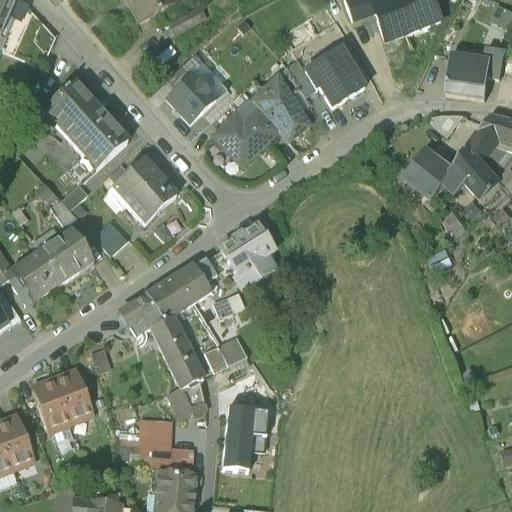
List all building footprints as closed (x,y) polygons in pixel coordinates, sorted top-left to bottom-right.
[(0,0),(0,32),(14,2),(9,0),(0,0)] [(173,0),(128,0),(132,7),(129,9),(138,25),(153,17),(154,17),(176,5),(173,0)] [(344,0),(352,21),(374,13),(385,42),(440,22),(432,2),(434,1),(433,0),(344,0)] [(511,27),(511,9),(500,5),(494,20),(511,27)] [(340,50),(304,71),(316,91),(320,88),(332,109),(364,89),(340,50)] [(500,59),(490,57),(489,65),(499,66),(500,59)] [(471,62),(457,60),(457,63),(455,76),(469,78),(471,62)] [(457,63),(449,62),(448,75),(455,76),(457,63)] [(489,65),(471,62),(469,78),(486,81),(489,65)] [(499,66),(489,65),(486,81),(486,82),(499,84),(501,66),(499,66)] [(181,67),(165,83),(173,92),(190,76),(181,67)] [(288,70),(277,78),(290,97),(300,90),(288,70)] [(190,76),(173,92),(166,98),(191,125),(216,101),(191,75),(190,76)] [(455,76),(448,75),(446,96),(483,102),(486,82),(486,81),(469,78),(455,76)] [(290,97),(277,78),(265,89),(251,102),(257,109),(278,131),(289,143),(308,125),(290,97)] [(256,80),(242,93),(251,102),(265,89),(256,80)] [(75,83),(42,112),(95,171),(128,142),(123,137),(122,138),(101,114),(102,113),(93,104),(92,104),(77,88),(78,87),(75,83)] [(242,93),(229,105),(238,114),(251,102),(242,93)] [(257,109),(235,130),(228,122),(213,137),(241,166),(278,131),(257,109)] [(511,122),(506,121),(490,118),(476,136),(498,142),(511,146),(511,122)] [(17,125),(7,147),(17,157),(28,130),(17,125)] [(498,142),(476,136),(465,151),(482,166),(498,142)] [(451,172),(425,151),(402,180),(415,190),(431,171),(444,181),(451,172)] [(444,181),(441,185),(443,187),(455,196),(465,187),(481,205),(499,188),(500,187),(500,186),(482,166),(465,151),(451,172),(444,181)] [(144,162),(108,195),(122,211),(127,206),(145,226),(176,196),(144,162)] [(511,169),(500,186),(500,187),(499,188),(511,202),(511,200),(511,169)] [(415,190),(412,194),(415,196),(418,193),(430,202),(443,187),(441,185),(444,181),(431,171),(415,190)] [(77,187),(60,204),(69,214),(87,197),(77,187)] [(256,230),(243,237),(242,235),(232,241),(233,243),(220,250),(221,252),(228,262),(227,262),(234,273),(236,277),(243,274),(251,286),(275,271),(267,259),(273,254),(264,240),(263,241),(256,230)] [(71,232),(36,254),(38,256),(58,287),(59,287),(92,266),(71,232)] [(228,262),(221,252),(209,259),(223,280),(234,273),(227,262),(228,262)] [(0,255),(0,285),(14,277),(11,273),(0,255)] [(38,256),(11,273),(14,277),(19,286),(13,289),(24,303),(29,300),(31,304),(58,287),(38,256)] [(204,261),(193,268),(205,286),(216,279),(204,261)] [(193,268),(172,281),(180,295),(170,302),(178,316),(210,295),(205,286),(193,268)] [(172,281),(156,291),(145,299),(163,325),(170,321),(178,316),(170,302),(180,295),(172,281)] [(20,323),(0,293),(0,312),(9,325),(7,327),(9,330),(20,323)] [(223,319),(249,311),(244,294),(218,303),(223,319)] [(201,382),(170,321),(163,325),(145,299),(118,317),(135,342),(150,333),(192,416),(203,414),(200,405),(202,404),(193,386),(201,382)] [(0,331),(7,327),(9,325),(0,312),(0,331)] [(6,335),(14,349),(31,340),(23,326),(6,335)] [(218,351),(202,357),(212,377),(227,370),(218,351)] [(75,374),(53,382),(54,385),(70,426),(92,417),(75,374)] [(54,385),(31,394),(49,438),(71,429),(70,426),(54,385)] [(265,415),(227,411),(221,474),(247,476),(249,457),(263,458),(265,415)] [(16,420),(0,425),(0,445),(11,472),(33,463),(16,420)] [(144,438),(119,438),(120,449),(142,451),(144,438)] [(0,445),(0,479),(12,475),(11,472),(0,445)] [(190,511),(193,479),(150,475),(148,494),(151,498),(155,499),(153,511),(190,511)] [(62,491),(57,491),(53,511),(71,511),(72,505),(74,493),(62,492),(62,491)]
